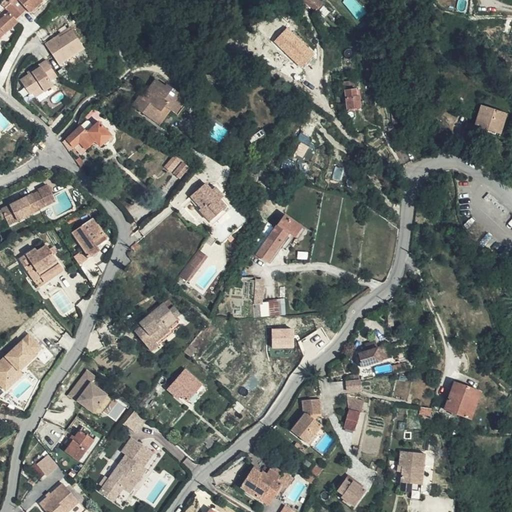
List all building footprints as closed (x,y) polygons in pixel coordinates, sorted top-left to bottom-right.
[(0,28),(1,30),(15,20),(12,16),(24,7),(27,12),(41,0),(40,0),(9,0),(0,7),(0,28)] [(40,0),(41,0),(27,12),(30,15),(33,15),(49,1),(48,0),(40,0)] [(285,38),(299,24),(294,19),(280,33),(285,38)] [(320,45),(299,24),(285,38),(298,49),(306,58),(312,52),(318,47),(320,45)] [(58,37),(70,30),(69,28),(57,35),(58,37)] [(82,48),(70,30),(58,37),(57,35),(44,44),(57,65),(82,48)] [(303,66),(312,52),(306,58),(298,49),(296,52),(297,54),(293,57),(303,66)] [(315,55),(312,52),(303,66),(315,55)] [(40,88),(42,92),(52,86),(49,81),(57,76),(46,59),(37,65),(38,67),(28,74),(18,81),(28,95),(32,93),(40,88)] [(38,67),(37,65),(27,72),(28,74),(38,67)] [(129,105),(148,120),(154,109),(157,112),(162,106),(166,110),(171,114),(183,98),(163,83),(161,85),(152,78),(143,91),(147,93),(142,98),(139,96),(137,94),(129,105)] [(344,86),(346,114),(359,113),(358,99),(356,100),(354,85),(344,86)] [(35,97),(42,92),(40,88),(32,93),(35,97)] [(511,106),(486,98),(479,118),(506,128),(511,108),(511,106)] [(154,109),(148,120),(155,125),(166,110),(162,106),(157,112),(154,109)] [(506,128),(479,118),(477,123),(504,132),(506,128)] [(82,123),(64,140),(70,150),(81,140),(87,148),(96,140),(101,145),(104,142),(107,144),(110,141),(110,137),(113,135),(101,120),(88,130),(82,123)] [(206,149),(183,139),(176,148),(199,157),(203,159),(208,150),(206,149)] [(307,146),(299,144),(295,155),(303,157),(307,146)] [(80,160),(76,162),(81,169),(85,167),(80,160)] [(296,163),(290,161),(287,171),(292,173),(296,163)] [(184,168),(178,164),(171,171),(177,176),(184,168)] [(45,201),(54,196),(48,184),(39,189),(39,191),(26,197),(31,205),(33,212),(47,205),(45,201)] [(209,194),(203,187),(191,198),(202,211),(211,221),(223,210),(218,203),(221,201),(221,199),(213,190),(209,194)] [(56,200),(54,196),(45,201),(47,205),(56,200)] [(31,205),(26,197),(23,199),(22,199),(18,201),(2,209),(5,217),(7,220),(23,213),(25,216),(33,212),(31,205)] [(211,221),(202,211),(200,212),(209,223),(211,221)] [(9,224),(25,216),(23,213),(7,220),(9,224)] [(99,251),(96,247),(94,243),(105,235),(98,225),(97,224),(92,219),(72,234),(87,255),(85,256),(87,259),(90,256),(91,257),(99,251)] [(286,219),(257,256),(269,265),(290,237),(295,241),(302,231),(286,219)] [(94,243),(96,247),(108,239),(105,235),(94,243)] [(136,244),(131,249),(135,254),(141,248),(136,244)] [(52,255),(49,250),(46,245),(36,251),(35,249),(18,258),(35,286),(61,270),(52,255)] [(195,271),(187,282),(188,283),(207,258),(199,252),(188,266),(195,271)] [(188,266),(180,277),(187,282),(195,271),(188,266)] [(255,315),(286,314),(285,299),(254,300),(255,315)] [(143,328),(136,333),(153,353),(177,334),(175,331),(183,324),(178,319),(182,316),(176,308),(171,312),(165,305),(140,325),(143,328)] [(272,328),(273,346),(294,345),(294,327),(272,328)] [(39,348),(27,335),(7,354),(10,357),(2,364),(0,362),(0,387),(1,389),(10,381),(7,377),(15,370),(17,372),(34,356),(33,355),(39,348)] [(370,350),(382,348),(380,342),(369,345),(370,350)] [(382,350),(382,348),(370,350),(362,352),(364,363),(361,364),(362,368),(385,364),(385,362),(394,360),(391,347),(382,350)] [(7,354),(0,360),(0,362),(2,364),(10,357),(7,354)] [(187,398),(202,382),(186,368),(169,387),(179,396),(181,393),(187,398)] [(10,381),(1,389),(4,392),(20,375),(17,372),(15,370),(7,377),(10,381)] [(85,376),(69,395),(77,401),(74,405),(89,418),(104,401),(89,388),(93,383),(85,376)] [(207,387),(202,382),(187,398),(192,403),(207,387)] [(363,392),(362,382),(352,383),(351,383),(351,392),(363,392)] [(479,392),(454,383),(445,411),(470,420),(479,392)] [(77,401),(69,395),(66,400),(73,406),(74,405),(77,401)] [(303,401),(303,414),(308,414),(320,413),(319,399),(315,400),(308,400),(303,401)] [(359,410),(349,407),(347,407),(343,425),(354,428),(359,410)] [(135,411),(126,422),(137,431),(146,419),(135,411)] [(289,429),(300,440),(308,431),(311,434),(319,425),(308,414),(303,414),(289,429)] [(77,465),(92,445),(96,441),(82,431),(79,435),(64,455),(77,465)] [(308,431),(300,440),(303,443),(311,434),(308,431)] [(211,438),(205,445),(214,454),(220,447),(211,438)] [(117,466),(105,482),(120,493),(127,483),(133,487),(144,473),(141,471),(150,457),(129,441),(118,456),(122,458),(127,462),(121,469),(117,466)] [(424,484),(428,453),(404,450),(402,464),(406,465),(405,471),(403,490),(413,491),(413,498),(422,499),(424,484)] [(38,463),(45,472),(57,463),(50,454),(38,463)] [(302,465),(309,471),(315,463),(307,457),(302,465)] [(127,462),(122,458),(117,466),(121,469),(127,462)] [(57,463),(45,472),(47,474),(59,465),(57,463)] [(309,471),(316,476),(316,475),(322,468),(315,463),(309,471)] [(240,489),(262,502),(270,489),(278,493),(283,485),(278,482),(281,476),(270,470),(266,475),(261,473),(260,475),(252,470),(240,489)] [(283,472),(281,476),(278,482),(283,485),(287,488),(293,478),(283,472)] [(353,508),(369,486),(358,477),(352,485),(346,481),(338,492),(343,496),(341,499),(353,508)] [(71,503),(77,498),(60,481),(38,504),(46,511),(75,511),(78,510),(71,503)] [(123,501),(126,497),(120,493),(105,482),(103,486),(123,501)] [(120,493),(126,497),(133,487),(127,483),(120,493)] [(270,489),(262,502),(270,506),(278,493),(270,489)] [(80,511),(86,506),(77,498),(71,503),(78,510),(75,511),(80,511)]
